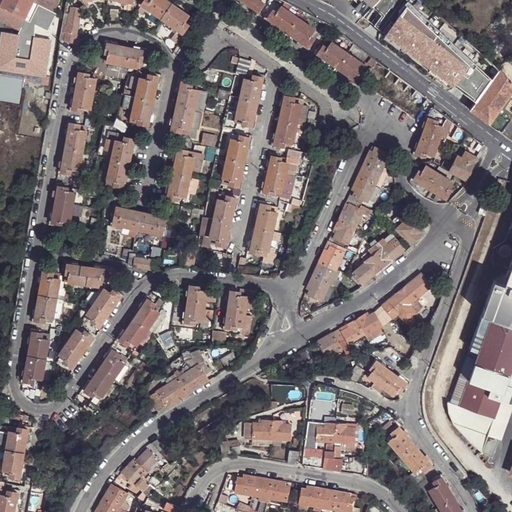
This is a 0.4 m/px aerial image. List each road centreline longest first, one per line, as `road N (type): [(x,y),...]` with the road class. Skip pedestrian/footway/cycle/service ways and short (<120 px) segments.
road 1 (residential): [(37,251),(14,380),(19,398),(39,410),(67,397),(140,289),(184,273)]
road 2 (residential): [(173,65),(147,40),(113,32),(72,58),(37,251)]
road 3 (residential): [(400,511),(370,486),(239,463),(209,471),(187,511)]
road 4 (residential): [(82,511),(134,443),(262,358)]
road 5 (tertiary): [(302,0),(496,139)]
road 6 (residential): [(231,280),(276,70)]
road 7 (residential): [(371,125),(359,94),(226,0)]
road 8 (residential): [(463,228),(466,243),(408,414)]
road 9 (residential): [(303,336),(417,260),(446,218)]
road 10 (residential): [(371,125),(291,288)]
road 11 (residential): [(143,206),(173,65)]
road 12 (residential): [(446,218),(409,194),(400,144),(371,125)]
